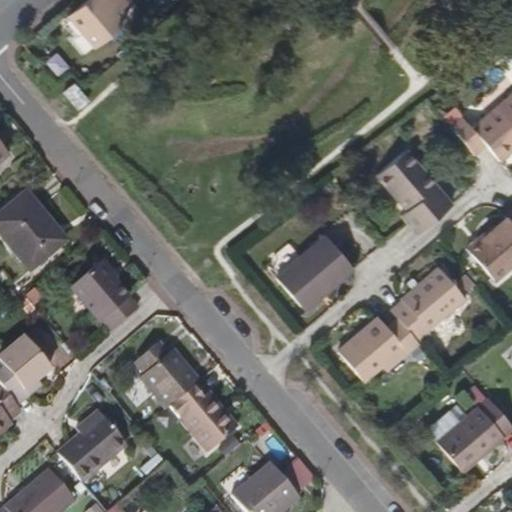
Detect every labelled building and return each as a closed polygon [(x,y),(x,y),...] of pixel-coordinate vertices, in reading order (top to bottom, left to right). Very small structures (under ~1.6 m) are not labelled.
[(138,7),(132,0),(88,0),(72,14),(97,44),(127,18),(126,17),(138,7)] [(86,95),(74,81),(63,90),(75,103),(86,95)] [(504,162),(511,155),(511,98),(477,127),(471,119),(459,129),(474,148),(485,139),(491,146),(500,157),(504,162)] [(491,146),(485,139),(474,148),(480,154),(491,146)] [(450,203),(402,147),(374,172),(404,208),(399,212),(406,220),(416,231),(450,203)] [(50,220),(26,191),(22,195),(46,223),(50,220)] [(66,240),(50,220),(46,223),(22,195),(0,213),(0,234),(30,270),(66,240)] [(511,203),(506,208),(502,212),(504,214),(480,234),(483,238),(470,249),(493,277),(511,261),(511,203)] [(349,268),(321,234),(271,277),(295,304),(316,286),(321,292),(349,268)] [(470,249),(483,238),(480,234),(466,245),(470,249)] [(133,292),(104,257),(74,282),(102,315),(105,313),(117,327),(143,304),(133,292)] [(421,323),(458,293),(430,260),(392,291),(395,294),(383,304),(388,310),(411,337),(423,327),(421,323)] [(299,310),(321,292),(316,286),(295,304),(299,310)] [(0,295),(0,300),(6,309),(16,300),(7,289),(0,295)] [(399,347),(411,337),(388,310),(379,318),(371,309),(332,344),(357,375),(376,360),(396,343),(399,347)] [(52,365),(27,336),(0,358),(0,385),(19,409),(34,396),(26,387),(52,365)] [(201,380),(174,349),(170,352),(161,342),(140,360),(148,370),(143,374),(161,394),(163,393),(172,404),(196,385),(201,380)] [(379,363),(399,347),(396,343),(376,360),(379,363)] [(11,422),(13,420),(22,412),(19,409),(0,385),(0,439),(15,427),(11,422)] [(241,426),(211,392),(206,396),(196,385),(172,404),(212,451),(241,426)] [(457,469),(499,434),(505,430),(511,424),(485,395),(432,438),(457,469)] [(81,433),(102,415),(97,409),(76,427),(81,433)] [(126,444),(102,415),(81,433),(70,442),(63,447),(57,453),(81,481),(126,444)] [(279,511),(298,497),(270,464),(232,496),(245,511),(279,511)] [(58,511),(75,498),(49,467),(5,503),(0,507),(0,511),(58,511)] [(97,482),(88,490),(106,511),(108,511),(115,506),(107,496),(108,495),(97,482)]
